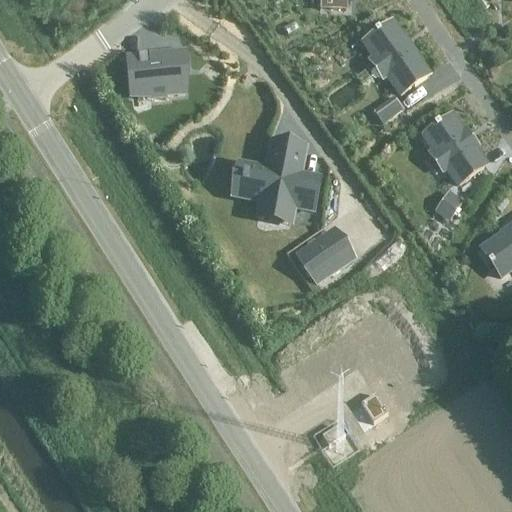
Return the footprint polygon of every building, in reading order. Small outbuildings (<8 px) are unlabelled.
[(376,37),(365,44),(399,94),(425,75),(391,26),(380,34),(378,32),(374,35),(376,37)] [(185,55),(128,60),(131,98),(152,96),(153,103),(166,102),(166,98),(185,97),(183,71),(187,71),(185,55)] [(399,107),(394,100),(384,107),(389,114),(399,107)] [(436,130),(424,138),(459,187),(485,169),(451,120),(440,128),(438,126),(434,128),(436,130)] [(268,172),(248,169),(242,200),(262,204),(261,212),(292,217),(293,210),(313,213),(319,182),(299,178),(302,160),(291,158),(290,162),(282,161),(283,157),(271,155),(268,172)] [(446,206),(436,219),(446,226),(455,213),(446,206)] [(341,230),(307,253),(326,280),(359,256),(341,230)] [(511,232),(482,254),(490,265),(488,266),(491,270),(493,269),(501,280),(511,271),(511,232)] [(373,427),(388,418),(376,399),(361,408),(373,427)] [(329,450),(345,440),(338,430),(322,440),(329,450)]
